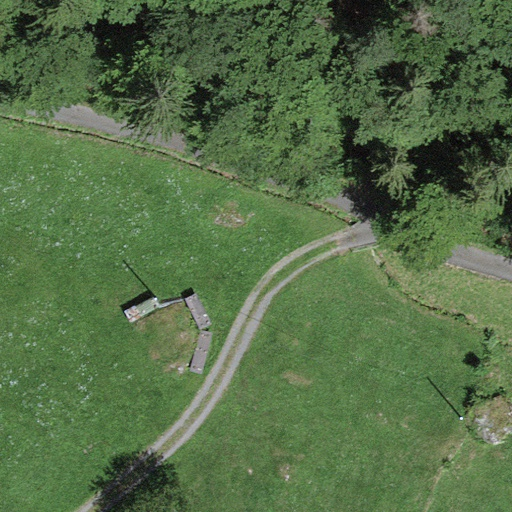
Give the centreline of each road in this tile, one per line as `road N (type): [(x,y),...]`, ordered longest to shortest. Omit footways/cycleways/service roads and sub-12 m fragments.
road 1 (track): [(511,268),(430,244),(347,198),(119,124),(0,98)]
road 2 (track): [(93,511),(204,403),(267,286),(302,258),(385,223)]
